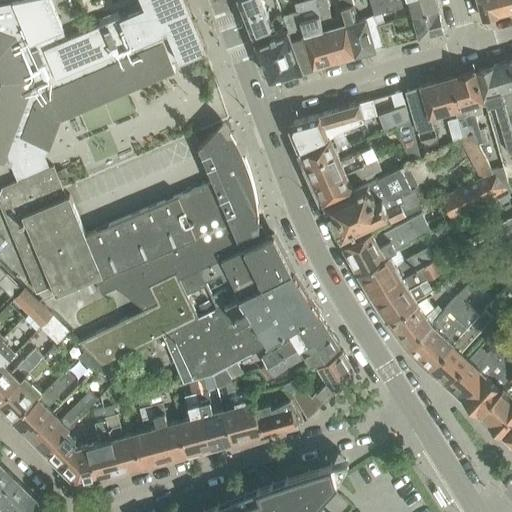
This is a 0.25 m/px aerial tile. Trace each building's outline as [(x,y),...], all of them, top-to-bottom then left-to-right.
[(0,75),(2,80),(0,84),(0,161),(11,165),(14,172),(46,159),(45,157),(49,146),(50,147),(61,117),(175,69),(171,59),(179,55),(180,60),(205,49),(208,48),(187,0),(143,0),(145,5),(137,9),(120,16),(101,24),(67,39),(63,30),(50,0),(11,0),(12,1),(0,2),(0,75)] [(263,0),(240,0),(256,39),(256,40),(270,78),(306,68),(289,28),(285,17),(281,15),(275,17),(274,21),(272,22),(263,0)] [(334,60),(316,0),(304,0),(306,8),(284,14),(285,17),(289,28),(306,68),(334,60)] [(316,0),(334,60),(356,53),(348,23),(336,27),(328,0),(316,0)] [(356,53),(384,45),(378,25),(375,15),(360,19),(354,0),(340,0),(348,23),(356,53)] [(410,5),(413,16),(439,9),(436,0),(384,0),(372,3),(375,15),(410,5)] [(477,0),(483,18),(502,12),(498,0),(477,0)] [(511,0),(498,0),(502,12),(511,9),(511,0)] [(391,22),(378,25),(384,45),(444,28),(439,9),(413,16),(416,25),(394,31),(391,22)] [(511,64),(511,60),(493,65),(509,123),(511,121),(511,64)] [(493,65),(476,69),(485,101),(487,110),(494,108),(506,150),(511,148),(511,134),(509,123),(493,65)] [(462,108),(455,110),(457,115),(459,123),(465,138),(474,134),(479,144),(489,141),(485,126),(480,127),(477,115),(483,113),(480,103),(485,101),(476,69),(453,76),(462,108)] [(430,117),(455,110),(462,108),(453,76),(421,85),(430,117)] [(407,88),(405,89),(417,132),(433,128),(430,117),(421,85),(407,89),(407,88)] [(293,121),(290,126),(295,141),(298,148),(359,121),(378,114),(406,104),(403,94),(402,91),(402,90),(373,98),(293,121)] [(406,104),(378,114),(384,131),(395,126),(410,119),(406,104)] [(462,139),(465,138),(459,123),(457,115),(448,118),(455,143),(462,139)] [(249,168),(245,157),(241,147),(238,142),(235,138),(233,133),(230,128),(227,124),(223,119),(199,146),(210,172),(213,179),(86,233),(103,273),(95,276),(103,292),(116,288),(147,307),(80,339),(87,346),(101,361),(102,362),(164,332),(201,314),(191,292),(209,284),(203,267),(275,233),(275,232),(268,235),(261,238),(257,230),(260,228),(259,222),(258,208),(256,193),(254,185),(253,178),(249,168)] [(410,119),(395,126),(403,145),(416,139),(410,119)] [(359,121),(298,148),(305,166),(337,152),(350,146),(348,139),(364,132),(359,121)] [(465,138),(462,139),(469,152),(480,147),(479,144),(474,134),(465,138)] [(416,139),(403,145),(411,163),(421,158),(416,139)] [(305,166),(314,184),(375,159),(370,146),(340,158),(337,152),(305,166)] [(1,186),(0,188),(0,206),(36,291),(43,298),(55,293),(95,276),(103,273),(86,233),(70,193),(67,195),(63,187),(54,165),(50,166),(46,159),(14,172),(17,180),(1,186)] [(324,204),(347,193),(353,190),(350,182),(380,170),(375,159),(314,184),(324,204)] [(491,167),(494,173),(507,188),(509,188),(502,164),(491,167)] [(347,193),(324,204),(340,238),(341,238),(388,215),(391,221),(426,205),(420,193),(417,187),(413,178),(410,179),(404,166),(353,190),(347,193)] [(497,194),(507,188),(494,173),(483,179),(443,197),(453,219),(497,194)] [(507,188),(497,194),(501,200),(511,195),(507,188)] [(372,230),(343,244),(358,272),(390,254),(432,231),(422,212),(375,235),(372,230)] [(511,239),(511,215),(490,228),(494,235),(490,237),(499,253),(507,245),(511,239)] [(275,233),(203,267),(208,281),(221,275),(227,286),(213,293),(219,305),(293,270),(292,269),(275,233)] [(358,272),(371,293),(435,258),(428,246),(396,264),(390,254),(358,272)] [(385,315),(387,318),(417,301),(416,299),(425,294),(419,284),(442,271),(435,258),(371,293),(385,315)] [(21,285),(6,270),(0,276),(0,282),(11,294),(21,285)] [(293,270),(219,305),(213,308),(204,312),(201,314),(164,332),(167,338),(176,361),(184,381),(192,378),(203,376),(214,373),(225,367),(272,341),(289,330),(319,311),(293,270)] [(14,296),(28,311),(40,299),(25,285),(14,296)] [(440,312),(408,347),(430,367),(453,342),(478,315),(464,302),(456,294),(440,312)] [(417,301),(387,318),(388,319),(396,331),(408,347),(440,312),(436,306),(433,304),(427,295),(417,301)] [(53,312),(40,299),(28,311),(41,324),(53,312)] [(209,299),(200,304),(204,312),(213,308),(209,299)] [(485,308),(478,315),(453,342),(430,367),(446,381),(469,357),(461,350),(493,315),(485,308)] [(329,328),(319,311),(289,330),(294,338),(263,358),(268,366),(329,328)] [(40,325),(57,342),(70,329),(53,312),(41,324),(40,325)] [(311,363),(340,345),(329,328),(268,366),(275,376),(306,356),(311,363)] [(12,353),(0,341),(0,364),(3,361),(12,353)] [(469,357),(446,381),(478,411),(501,386),(511,374),(511,372),(505,366),(511,358),(511,354),(498,341),(489,351),(480,344),(469,357)] [(44,355),(0,399),(0,405),(3,408),(9,414),(9,415),(10,416),(15,420),(45,389),(35,380),(65,349),(57,342),(44,355)] [(3,361),(0,364),(0,399),(26,373),(44,355),(35,346),(11,369),(3,361)] [(101,361),(87,346),(79,354),(93,369),(101,361)] [(292,391),(308,418),(354,367),(342,348),(319,363),(329,379),(312,396),(299,375),(283,384),(288,393),(292,391)] [(225,367),(233,380),(244,374),(236,361),(225,367)] [(45,389),(15,420),(18,423),(20,425),(27,432),(28,433),(29,434),(52,410),(47,405),(66,385),(75,376),(66,367),(58,376),(45,389)] [(223,408),(232,440),(263,432),(256,406),(254,400),(247,402),(225,367),(214,373),(217,385),(226,382),(230,395),(232,394),(235,405),(223,408)] [(511,374),(501,386),(478,411),(491,422),(491,426),(495,430),(499,429),(502,433),(511,421),(511,374)] [(192,378),(211,446),(232,440),(223,408),(213,411),(207,389),(203,376),(192,378)] [(191,417),(180,420),(188,452),(211,446),(192,378),(187,380),(191,393),(185,394),(191,417)] [(158,388),(148,391),(166,458),(188,452),(180,420),(168,423),(158,388)] [(52,410),(29,434),(46,451),(65,431),(98,398),(89,390),(61,418),(52,410)] [(137,431),(134,432),(143,464),(166,458),(148,391),(137,394),(146,429),(137,431)] [(256,406),(263,432),(305,421),(292,398),(291,396),(271,405),(270,402),(256,406)] [(112,405),(104,407),(121,470),(143,464),(134,432),(123,435),(117,413),(114,414),(112,405)] [(101,440),(88,444),(97,476),(121,470),(104,407),(103,406),(94,408),(97,418),(95,419),(96,422),(101,440)] [(511,421),(502,433),(511,441),(511,421)] [(97,476),(88,444),(77,447),(73,443),(75,441),(65,431),(46,451),(77,482),(97,476)] [(329,511),(324,506),(322,508),(316,503),(331,487),(338,479),(337,478),(342,473),(345,467),(347,460),(349,460),(348,458),(331,462),(309,469),(286,476),(272,481),(245,491),(218,503),(197,511),(329,511)] [(0,493),(16,477),(1,463),(0,464),(0,493)] [(0,511),(12,511),(32,493),(16,477),(0,493),(0,503),(4,507),(0,510),(0,511)] [(44,511),(48,509),(32,493),(12,511),(44,511)]
